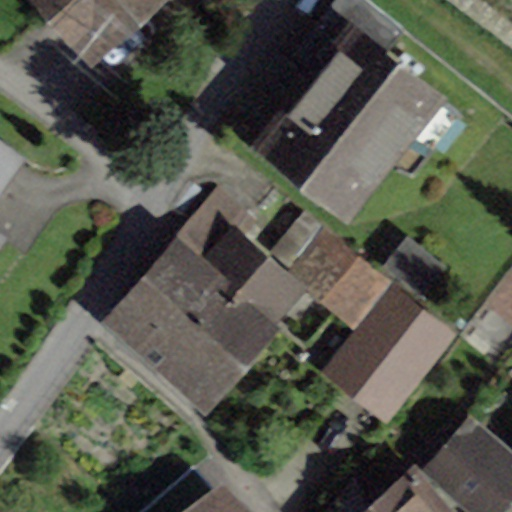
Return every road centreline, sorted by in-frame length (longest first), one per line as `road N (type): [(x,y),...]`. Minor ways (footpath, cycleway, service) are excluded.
road 1 (residential): [(273,511),(87,316)]
road 2 (residential): [(267,0),(166,193)]
road 3 (residential): [(166,193),(0,65)]
road 4 (residential): [(87,316),(0,435)]
road 5 (residential): [(166,193),(87,316)]
